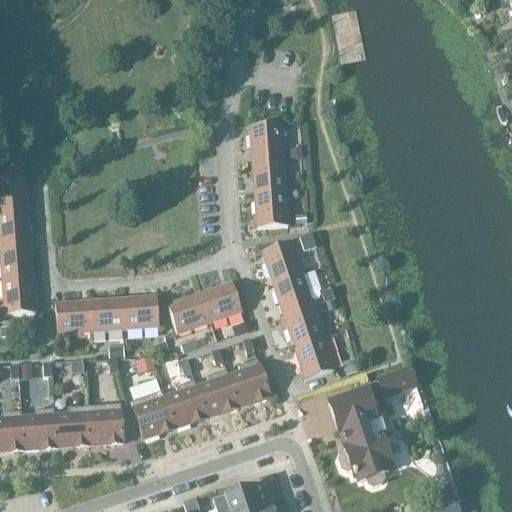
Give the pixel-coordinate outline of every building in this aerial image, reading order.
[(511,0),(498,0),(502,10),(508,7),(511,18),(511,0)] [(507,47),(503,48),(507,59),(511,57),(511,44),(509,46),(508,46),(507,47)] [(250,129),(252,163),(283,161),(281,127),(250,129)] [(252,163),(254,197),(286,195),(283,161),(252,163)] [(0,182),(0,216),(28,215),(26,181),(0,182)] [(286,195),(254,197),(257,231),(288,229),(286,195)] [(0,216),(0,250),(31,248),(28,215),(0,216)] [(262,255),(273,287),(302,277),(291,245),(262,255)] [(0,250),(0,257),(2,285),(33,282),(31,248),(0,250)] [(273,287),(283,319),(313,309),(302,277),(273,287)] [(33,282),(2,285),(5,318),(36,316),(33,282)] [(232,286),(200,297),(210,326),(242,315),(232,286)] [(210,326),(200,297),(167,308),(177,337),(210,326)] [(157,299),(123,302),(125,333),(159,330),(157,299)] [(123,302),(89,304),(91,335),(125,333),(123,302)] [(91,335),(89,304),(55,307),(57,338),(91,335)] [(283,319),(294,351),(324,341),(313,309),(283,319)] [(324,341),(294,351),(305,383),(334,373),(324,341)] [(242,344),(247,358),(254,355),(250,342),(242,344)] [(211,355),(216,368),(223,366),(219,353),(211,355)] [(134,361),(138,377),(159,371),(154,355),(134,361)] [(83,362),(83,370),(106,369),(105,360),(83,362)] [(116,362),(108,363),(109,377),(117,376),(116,362)] [(228,379),(227,379),(238,410),(270,399),(258,362),(238,369),(240,375),(228,379)] [(180,366),(184,379),(192,376),(187,363),(180,366)] [(20,381),(32,380),(32,366),(20,366),(20,381)] [(50,366),(42,367),(43,381),(52,380),(50,366)] [(17,368),(9,369),(10,383),(19,383),(17,368)] [(378,382),(383,398),(416,387),(411,371),(378,382)] [(238,410),(227,379),(228,379),(226,373),(207,380),(209,385),(196,389),(207,420),(238,410)] [(178,396),(165,400),(175,431),(207,420),(196,389),(194,384),(176,390),(178,396)] [(344,450),(346,456),(341,458),(339,463),(342,472),(347,474),(351,472),(354,479),(358,477),(361,484),(367,482),(369,487),(373,489),(382,486),(385,481),(383,477),(389,474),(387,467),(392,466),(382,438),(386,437),(389,433),(385,421),(380,419),(376,420),(367,392),(329,405),(339,434),(343,433),(349,448),(344,450)] [(175,431),(165,400),(163,394),(131,405),(144,442),(175,431)] [(121,407),(87,410),(90,448),(124,446),(121,407)] [(68,417),(55,418),(57,450),(90,448),(87,410),(68,411),(68,417)] [(35,419),(22,420),(24,453),(57,450),(55,418),(54,412),(35,414),(35,419)] [(2,422),(0,422),(0,454),(24,453),(22,420),(21,414),(2,416),(2,422)] [(263,486),(213,503),(216,511),(253,511),(270,507),(263,486)] [(435,494),(425,497),(429,509),(439,505),(435,494)]
